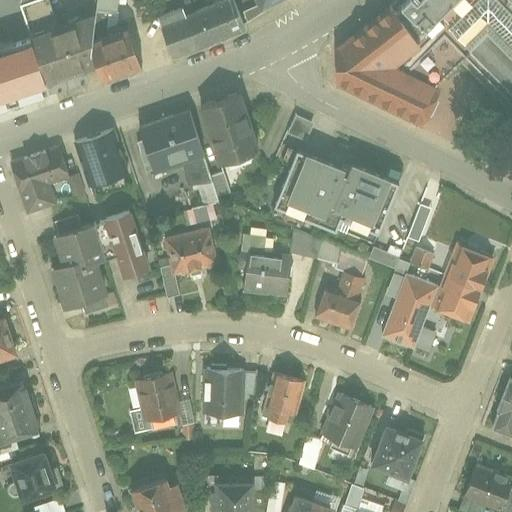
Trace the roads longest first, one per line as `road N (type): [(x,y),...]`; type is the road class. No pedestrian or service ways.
road 1 (residential): [(55,356),(133,334),(273,334),(462,409)]
road 2 (tertiary): [(270,45),(0,142)]
road 3 (residential): [(270,45),(302,86),(511,193)]
road 4 (residential): [(55,356),(0,182)]
road 5 (residential): [(102,511),(55,356)]
road 6 (residential): [(462,409),(511,284)]
